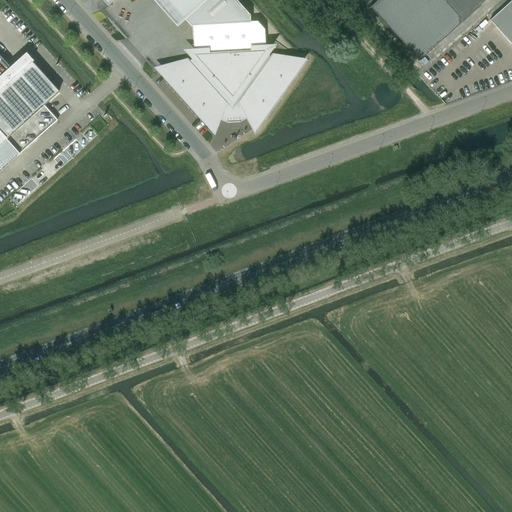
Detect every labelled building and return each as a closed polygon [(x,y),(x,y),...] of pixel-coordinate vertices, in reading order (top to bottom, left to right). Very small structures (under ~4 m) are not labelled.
[(101,0),(107,6),(113,0),(152,0),(177,27),(206,0),(101,0)] [(377,0),(370,7),(419,61),(485,0),(377,0)] [(511,0),(490,21),(511,45),(511,0)] [(295,64),(297,59),(272,55),(270,57),(265,53),(266,51),(264,30),(260,25),(250,26),(250,22),(192,26),(194,55),(195,56),(190,61),(188,59),(164,66),(164,67),(165,69),(168,74),(170,78),(173,83),(176,87),(178,90),(181,94),(185,98),(188,102),(192,106),(196,110),(198,112),(202,115),(204,117),(208,120),(213,123),(217,126),(218,127),(221,118),(225,119),(227,120),(229,120),(232,121),(233,120),(235,120),(237,120),(239,119),(245,116),(250,125),(254,121),(258,118),(262,114),(266,110),(269,106),(273,101),(276,97),(279,92),(282,88),(285,83),(288,78),(290,74),(293,69),(295,64)] [(0,171),(19,154),(57,120),(44,105),(59,92),(51,83),(46,78),(31,61),(16,75),(0,56),(0,171)]
